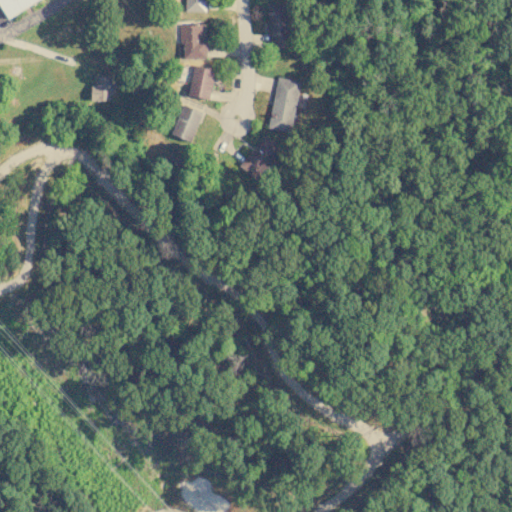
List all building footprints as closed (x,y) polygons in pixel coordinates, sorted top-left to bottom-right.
[(0,0),(0,7),(6,18),(37,0),(0,0)] [(184,0),(184,11),(204,11),(204,0),(184,0)] [(291,47),(290,2),(267,3),(268,48),(291,47)] [(181,58),(206,58),(205,23),(180,24),(181,58)] [(188,96),(210,98),(212,68),(191,66),(188,96)] [(90,100),(113,100),(112,75),(93,75),(94,84),(90,84),(90,100)] [(267,128),(289,132),(299,80),(276,76),(267,128)] [(190,142),(202,111),(182,103),(170,134),(190,142)] [(237,165),(254,179),(281,149),(265,134),(237,165)]
